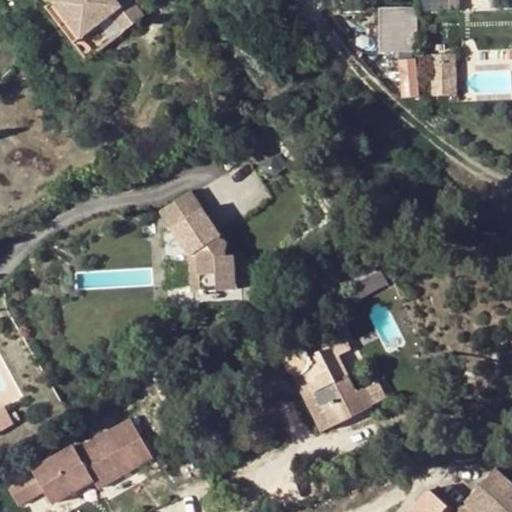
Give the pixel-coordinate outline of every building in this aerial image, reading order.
[(56,0),(51,5),(79,40),(108,20),(121,36),(142,21),(124,0),(56,0)] [(79,40),(51,5),(42,11),(71,46),(79,40)] [(380,47),(408,48),(410,11),(382,9),(380,47)] [(402,95),(421,94),(418,56),(400,57),(402,95)] [(191,294),(219,292),(235,291),(233,256),(224,257),(223,248),(224,247),(227,243),(226,240),(225,238),(223,237),(220,236),(217,237),(188,194),(160,214),(188,255),(191,294)] [(307,286),(289,296),(273,305),(282,319),(303,308),(299,300),(311,294),(307,286)] [(235,291),(219,292),(220,304),(236,302),(235,291)] [(332,345),(320,351),(334,380),(346,374),(332,345)] [(334,380),(320,351),(306,358),(304,354),(300,351),(297,350),(294,350),(290,351),(288,352),(285,355),(284,358),(284,364),(286,370),(289,372),(290,374),(295,374),(298,373),(303,371),(330,427),(371,407),(363,388),(355,393),(346,374),(334,380)] [(318,432),(330,427),(303,371),(298,373),(295,374),(290,374),(318,432)] [(0,435),(14,428),(4,410),(0,412),(0,435)] [(53,505),(154,454),(133,413),(5,478),(19,505),(45,492),(53,505)] [(511,511),(511,481),(495,466),(454,511),(445,511),(449,509),(428,490),(408,511),(511,511)]
